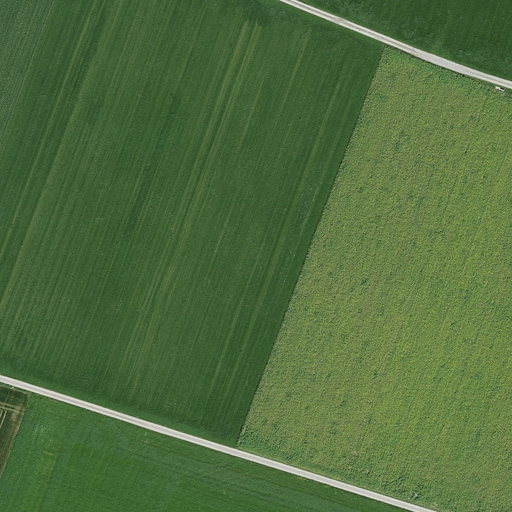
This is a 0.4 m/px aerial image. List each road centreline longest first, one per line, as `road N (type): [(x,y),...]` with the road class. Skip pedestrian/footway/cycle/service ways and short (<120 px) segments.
road 1 (track): [(427,511),(0,381)]
road 2 (track): [(511,84),(284,0)]
